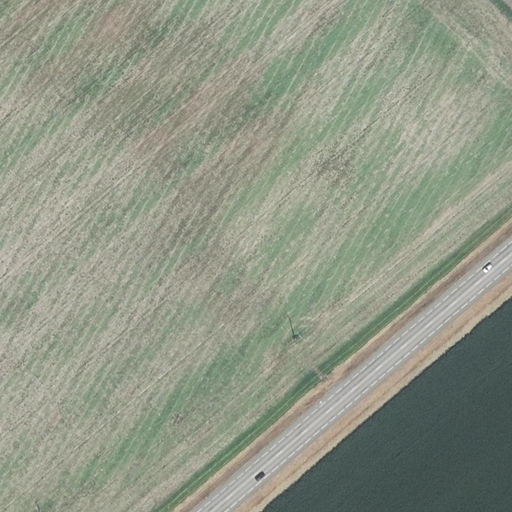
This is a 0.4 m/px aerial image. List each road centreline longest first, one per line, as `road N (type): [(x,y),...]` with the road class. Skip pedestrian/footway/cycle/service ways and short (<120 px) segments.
road 1 (secondary): [(511,252),(211,511)]
road 2 (track): [(511,288),(251,511)]
road 3 (track): [(343,397),(195,247)]
